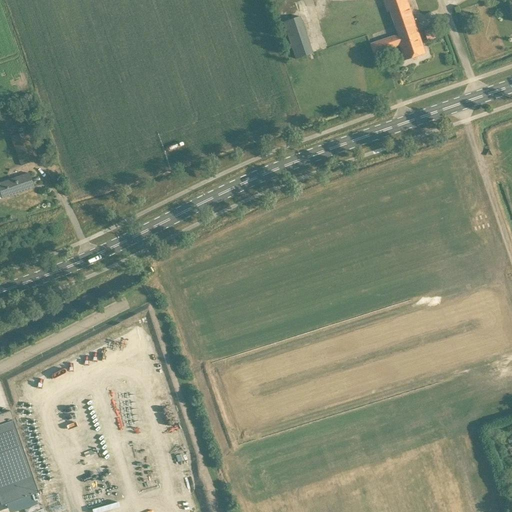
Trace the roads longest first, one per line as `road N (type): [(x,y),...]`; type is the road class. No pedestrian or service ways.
road 1 (primary): [(0,291),(310,155),(460,104)]
road 2 (unclassified): [(511,252),(460,104)]
road 3 (unclassified): [(0,366),(124,305)]
